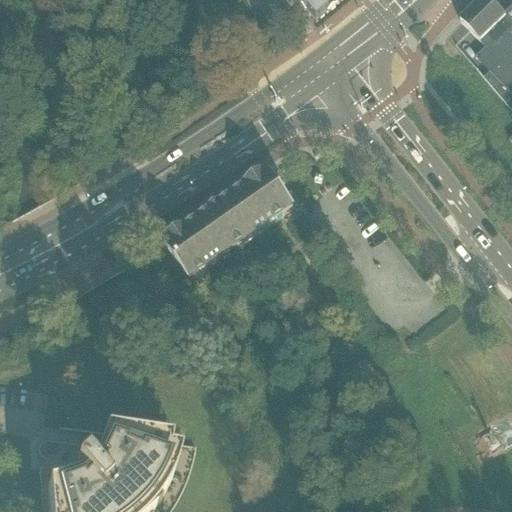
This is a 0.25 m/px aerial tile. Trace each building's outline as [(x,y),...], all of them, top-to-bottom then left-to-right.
[(294,0),(305,13),(306,13),(316,24),(328,13),(329,14),(337,7),(336,6),(344,0),(294,0)] [(511,5),(503,15),(488,0),(482,0),(460,23),(487,51),(477,61),(490,74),(484,80),(511,112),(511,5)] [(168,242),(164,245),(190,283),(195,280),(201,281),(208,276),(208,270),(218,264),(224,272),(239,271),(237,250),(293,211),(267,174),(182,233),(176,232),(170,236),(168,242)] [(58,421),(43,419),(44,429),(57,431),(58,421)] [(104,437),(98,451),(93,464),(94,465),(90,469),(83,462),(73,471),(80,478),(74,482),(65,486),(64,484),(46,490),(47,511),(171,511),(173,509),(176,504),(179,500),(181,495),(183,490),(185,485),(187,480),(189,476),(190,471),(192,465),(193,460),(194,455),(195,450),(104,437)]
